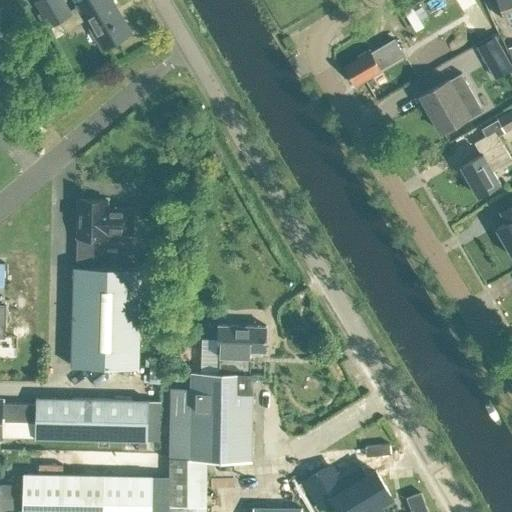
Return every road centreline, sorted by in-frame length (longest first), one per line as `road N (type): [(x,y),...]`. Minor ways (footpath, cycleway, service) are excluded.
road 1 (unclassified): [(457,511),(190,53)]
road 2 (residential): [(511,377),(304,39),(369,0)]
road 3 (residential): [(0,209),(190,53)]
road 4 (unknown): [(388,395),(244,475)]
